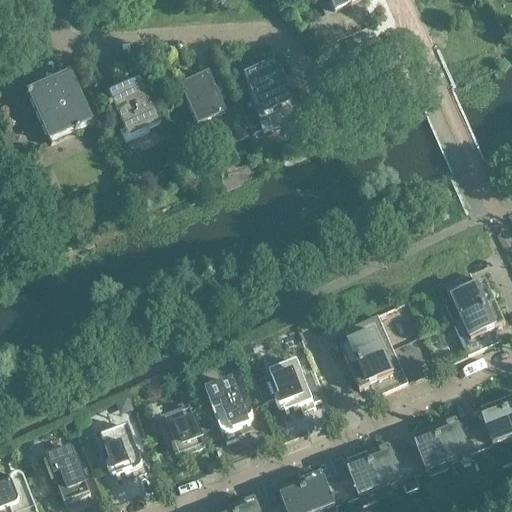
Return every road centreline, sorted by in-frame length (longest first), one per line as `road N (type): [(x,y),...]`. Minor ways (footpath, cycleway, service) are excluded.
road 1 (residential): [(414,40),(325,81),(307,44),(66,47),(47,0)]
road 2 (residential): [(174,507),(348,434)]
road 3 (residential): [(348,434),(511,365)]
